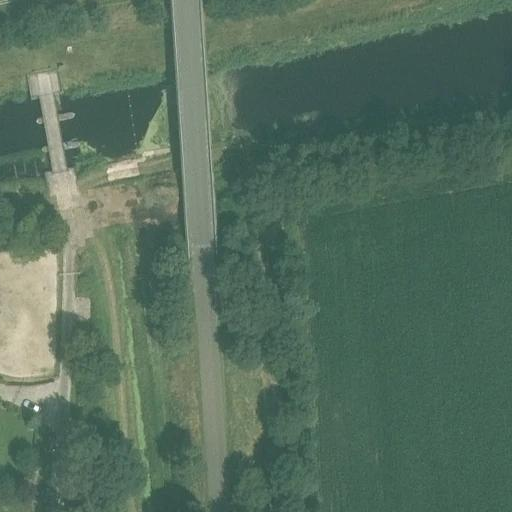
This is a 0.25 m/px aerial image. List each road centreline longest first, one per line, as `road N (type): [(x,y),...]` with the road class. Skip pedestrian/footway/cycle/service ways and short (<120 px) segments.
road 1 (unclassified): [(220,511),(187,0)]
road 2 (unclassified): [(54,511),(69,208)]
